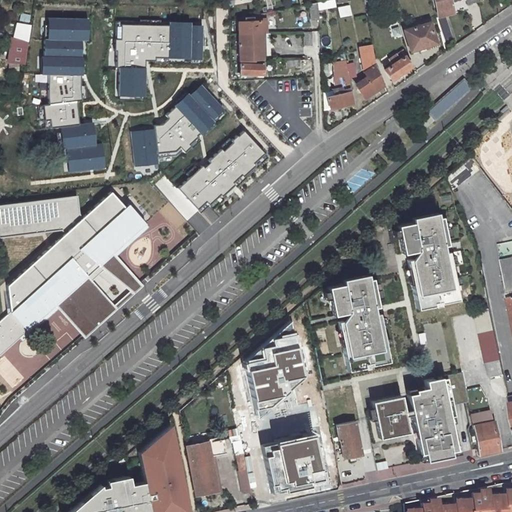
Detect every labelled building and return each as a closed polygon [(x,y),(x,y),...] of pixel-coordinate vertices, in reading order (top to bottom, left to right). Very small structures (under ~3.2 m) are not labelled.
[(372,0),(360,0),(364,18),(376,16),(372,0)] [(477,0),(433,0),(436,12),(453,8),(450,0),(466,0),(468,4),(478,1),(477,0)] [(318,4),(309,6),(309,22),(319,22),(318,4)] [(350,4),(337,6),(339,18),(352,16),(350,4)] [(453,8),(436,12),(437,16),(453,12),(453,8)] [(20,13),(19,20),(28,22),(30,15),(20,13)] [(88,42),(88,21),(47,20),(47,41),(43,41),(43,59),(41,59),(41,76),(48,76),(48,97),(48,106),(43,107),(44,122),(49,121),(50,129),(59,128),(62,150),(65,149),(68,173),(105,169),(102,145),(95,146),(93,124),(79,125),(76,103),(81,102),(79,92),(80,76),(82,76),(82,59),(80,59),(81,42),(88,42)] [(419,48),(418,45),(435,40),(429,22),(403,30),(409,51),(419,48)] [(200,61),(200,27),(189,27),(189,24),(168,24),(168,28),(133,27),(133,23),(120,23),(119,41),(114,41),(114,53),(116,53),(115,69),(119,70),(118,97),(143,98),(144,63),(154,63),(154,60),(167,60),(167,55),(181,55),(181,58),(188,58),(187,61),(200,61)] [(261,23),(237,24),(238,36),(261,34),(261,23)] [(312,32),(304,33),(304,45),(313,45),(312,32)] [(261,34),(238,36),(238,58),(262,57),(261,34)] [(26,45),(0,35),(0,42),(12,46),(6,66),(22,67),(26,45)] [(362,85),(357,88),(363,98),(374,91),(375,93),(380,90),(379,88),(383,85),(378,73),(374,64),(370,45),(357,48),(363,73),(365,78),(360,81),(362,85)] [(391,65),(383,70),(390,80),(410,66),(403,56),(397,60),(393,55),(387,59),(391,65)] [(299,59),(285,59),(285,67),(300,66),(299,59)] [(261,62),(239,63),(239,76),(261,77),(261,62)] [(351,64),(345,65),(347,74),(348,79),(354,78),(351,64)] [(330,79),(321,80),(322,90),(332,89),(330,79)] [(222,111),(198,86),(187,97),(185,95),(172,107),(173,108),(164,117),(167,120),(160,126),(152,127),(153,131),(130,134),(133,167),(157,164),(156,159),(174,157),(180,151),(183,154),(189,148),(187,146),(196,139),(195,137),(198,135),(199,136),(212,124),(210,122),(222,111)] [(333,95),(326,96),(328,108),(338,106),(342,106),(352,104),(350,90),(340,91),(339,88),(332,89),(333,95)] [(428,109),(434,117),(453,103),(447,95),(428,109)] [(292,147),(276,128),(263,139),(272,150),(276,147),(283,155),(292,147)] [(263,155),(241,132),(235,138),(234,137),(229,142),(231,144),(221,153),(219,150),(207,162),(208,164),(203,169),(201,167),(176,189),(198,214),(207,207),(209,208),(232,187),(231,184),(239,176),(241,178),(253,168),(251,166),(263,155)] [(110,193),(0,205),(0,238),(61,230),(63,234),(7,286),(10,312),(0,320),(0,353),(19,337),(21,340),(57,309),(85,340),(96,327),(117,309),(91,280),(104,269),(135,294),(143,287),(117,256),(148,228),(128,205),(124,209),(110,193)] [(441,216),(396,225),(402,252),(417,250),(418,258),(406,260),(407,268),(412,267),(415,284),(411,284),(416,308),(433,304),(432,301),(438,300),(439,303),(457,299),(447,251),(435,254),(433,246),(445,244),(441,216)] [(511,257),(499,260),(507,298),(511,322),(511,257)] [(376,306),(370,277),(326,286),(333,314),(347,312),(348,318),(337,321),(338,328),(342,328),(345,344),(342,345),(347,370),(363,367),(362,363),(368,362),(369,365),(387,361),(377,313),(364,315),(364,308),(376,306)] [(490,308),(474,311),(484,362),(487,362),(490,377),(503,374),(490,308)] [(308,378),(294,322),(244,365),(257,421),(308,378)] [(420,345),(426,343),(424,333),(418,334),(420,345)] [(414,392),(406,394),(417,452),(422,451),(424,460),(448,455),(448,450),(453,449),(446,415),(451,414),(443,377),(439,378),(439,377),(423,380),(425,387),(413,389),(414,392)] [(313,412),(326,409),(322,389),(309,392),(313,412)] [(399,396),(370,401),(377,437),(406,431),(399,396)] [(487,403),(467,407),(471,426),(477,455),(497,451),(487,403)] [(318,421),(328,419),(326,411),(316,413),(318,421)] [(353,420),(333,423),(336,439),(338,439),(341,457),(359,453),(353,420)] [(186,511),(167,424),(141,447),(144,463),(139,463),(143,480),(128,483),(127,475),(110,478),(112,484),(99,486),(99,484),(65,511),(149,511),(150,511),(149,511),(186,511)] [(316,432),(260,445),(272,497),(327,484),(316,432)] [(221,438),(183,445),(193,494),(216,489),(208,452),(213,451),(223,449),(221,438)] [(213,451),(208,452),(216,489),(221,488),(213,451)] [(242,496),(251,494),(242,453),(233,455),(242,496)] [(387,461),(376,462),(377,470),(388,469),(387,461)] [(511,511),(511,484),(485,489),(465,493),(466,511),(511,511)] [(466,511),(465,493),(453,496),(422,502),(414,504),(414,511),(466,511)]
